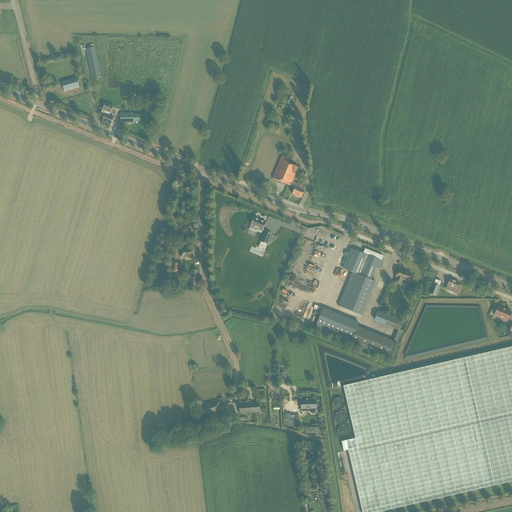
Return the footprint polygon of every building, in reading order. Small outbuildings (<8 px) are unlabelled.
[(94,47),(85,49),(92,79),(101,77),(94,47)] [(76,78),(61,82),(64,92),(79,88),(76,78)] [(114,118),(110,116),(114,106),(105,103),(101,113),(105,114),(102,122),(111,126),(114,118)] [(120,113),(120,119),(120,124),(134,124),(134,122),(140,122),(140,115),(134,115),(134,113),(120,113)] [(282,156),(274,174),(272,179),(291,187),(293,182),(299,169),(288,164),(290,159),(282,156)] [(293,182),(291,187),(295,188),(292,195),(301,198),(306,187),(303,186),(305,181),(299,179),(297,184),(293,182)] [(254,218),(250,227),(251,227),(250,227),(251,226),(258,229),(257,230),(262,232),(266,223),(254,218)] [(265,232),(261,242),(267,245),(271,234),(265,232)] [(183,260),(194,260),(195,247),(180,247),(180,256),(183,260)] [(352,273),(338,306),(362,316),(376,282),(371,280),(376,268),(380,270),(383,263),(381,262),(383,257),(365,249),(363,254),(350,249),(349,253),(345,252),(344,255),(347,257),(342,269),(352,273)] [(396,279),(394,284),(401,286),(402,283),(407,285),(412,274),(407,272),(407,273),(399,270),(395,278),(396,279)] [(450,280),(446,289),(446,290),(458,294),(460,289),(457,288),(459,283),(450,280)] [(433,284),(429,294),(435,296),(436,294),(435,293),(437,289),(438,289),(439,287),(433,284)] [(314,305),(312,309),(316,310),(315,314),(319,316),(314,330),(350,344),(359,323),(323,308),(323,309),(314,305)] [(497,307),(496,312),(494,316),(508,322),(511,313),(505,310),(502,309),(497,307)] [(375,311),(372,320),(396,329),(399,320),(375,311)] [(511,347),(343,386),(355,439),(341,442),(343,451),(348,450),(361,511),(380,511),(511,481),(511,347)] [(198,406),(200,416),(221,412),(219,406),(221,406),(220,401),(198,406)] [(301,410),(311,409),(311,414),(317,414),(316,401),(301,402),(301,410)] [(242,402),(239,403),(239,414),(260,412),(259,404),(249,405),(243,405),(242,402)] [(330,511),(327,491),(319,492),(321,511),(330,511)]
